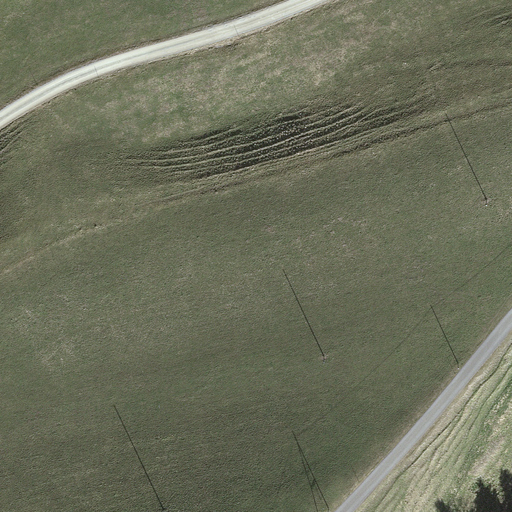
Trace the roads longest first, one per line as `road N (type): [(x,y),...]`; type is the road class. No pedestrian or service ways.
road 1 (unclassified): [(0,121),(60,85),(310,0)]
road 2 (unclassified): [(511,328),(341,511)]
